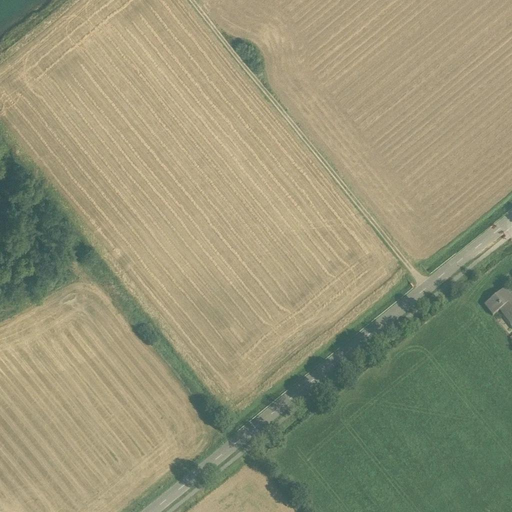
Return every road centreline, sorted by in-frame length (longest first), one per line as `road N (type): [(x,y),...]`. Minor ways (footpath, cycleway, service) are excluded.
road 1 (tertiary): [(153,511),(511,219)]
road 2 (track): [(193,0),(427,287)]
